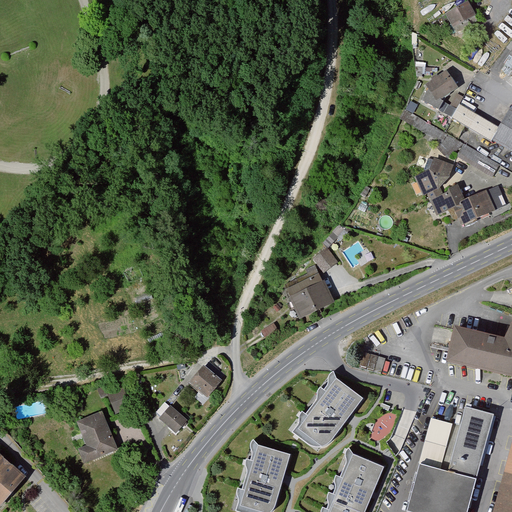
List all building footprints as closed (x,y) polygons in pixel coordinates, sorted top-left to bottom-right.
[(466,5),(444,18),(452,33),(475,21),(466,5)] [(423,87),(433,105),(456,92),(445,75),(423,87)] [(465,100),(457,112),(511,145),(511,108),(503,123),(465,100)] [(495,173),(500,161),(461,147),(457,158),(495,173)] [(457,159),(431,151),(430,166),(417,176),(442,214),(459,206),(467,223),(511,203),(511,186),(508,188),(504,182),(472,195),(466,182),(455,173),(457,159)] [(324,273),(338,262),(327,248),(313,258),(324,273)] [(320,273),(284,289),(298,319),(334,302),(320,273)] [(511,324),(505,340),(455,328),(447,359),(511,375),(511,324)] [(364,353),(360,366),(382,372),(386,359),(364,353)] [(203,365),(188,383),(199,392),(194,398),(203,407),(210,399),(208,397),(222,380),(203,365)] [(300,429),(294,436),(312,449),(320,452),(327,450),(333,446),(363,401),(337,381),(333,374),(328,380),(328,387),(324,393),(320,390),(318,398),(316,405),(307,418),(302,416),(301,421),(300,429)] [(107,396),(115,414),(131,407),(123,388),(110,393),(107,385),(97,389),(101,399),(107,396)] [(161,416),(169,406),(165,402),(156,412),(161,416)] [(161,416),(159,418),(177,433),(188,420),(170,405),(169,406),(161,416)] [(467,511),(495,414),(465,406),(447,473),(419,465),(406,511),(467,511)] [(87,446),(78,450),(84,465),(119,451),(102,411),(77,422),(87,446)] [(242,506),(239,511),(276,511),(278,510),(280,504),(293,458),(260,448),(254,443),(252,450),(255,456),(253,464),(248,463),(248,470),(250,476),(245,493),(241,492),(241,499),(242,506)] [(511,511),(511,443),(495,511),(511,511)] [(367,511),(384,472),(353,458),(349,453),(347,456),(346,462),(346,468),(341,482),(337,481),(336,487),(338,493),(335,499),(331,498),(329,503),(331,508),(329,511),(326,511),(325,511),(324,511),(367,511)] [(0,461),(0,507),(23,480),(0,461)]
